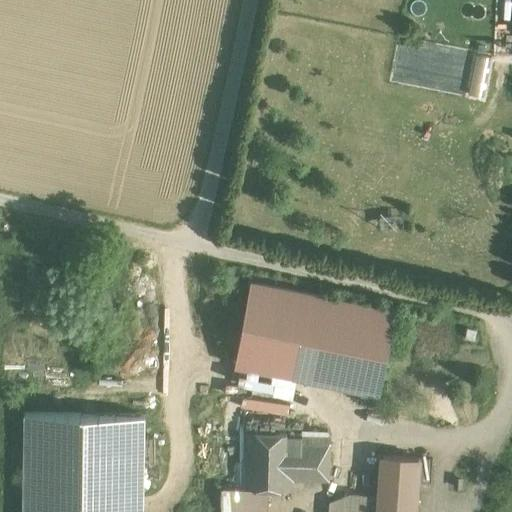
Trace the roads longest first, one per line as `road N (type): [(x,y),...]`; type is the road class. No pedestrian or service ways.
road 1 (unclassified): [(195,249),(511,318)]
road 2 (unclassified): [(195,249),(249,0)]
road 3 (unclassified): [(0,206),(195,249)]
